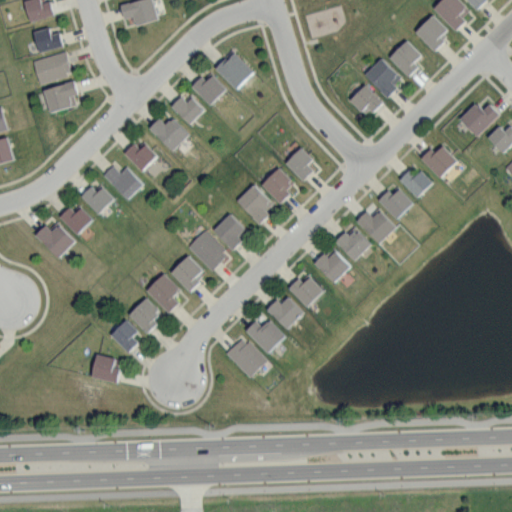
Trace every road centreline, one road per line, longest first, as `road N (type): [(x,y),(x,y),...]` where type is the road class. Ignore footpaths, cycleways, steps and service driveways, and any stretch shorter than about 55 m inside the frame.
road 1 (secondary): [(511,423),(0,448)]
road 2 (secondary): [(0,481),(511,456)]
road 3 (residential): [(179,377),(202,328),(511,21)]
road 4 (residential): [(0,205),(55,175),(206,26),(273,2)]
road 5 (residential): [(366,166),(304,99),(272,0)]
